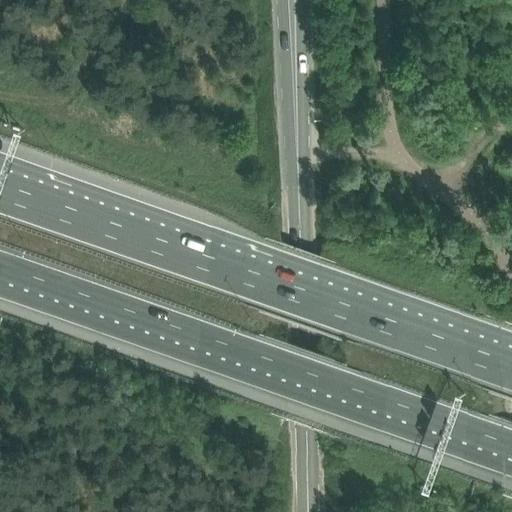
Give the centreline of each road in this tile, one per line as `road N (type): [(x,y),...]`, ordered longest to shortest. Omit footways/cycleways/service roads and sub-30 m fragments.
road 1 (motorway): [(511,370),(0,191)]
road 2 (motorway): [(0,265),(511,444)]
road 3 (secondary): [(307,511),(292,0)]
